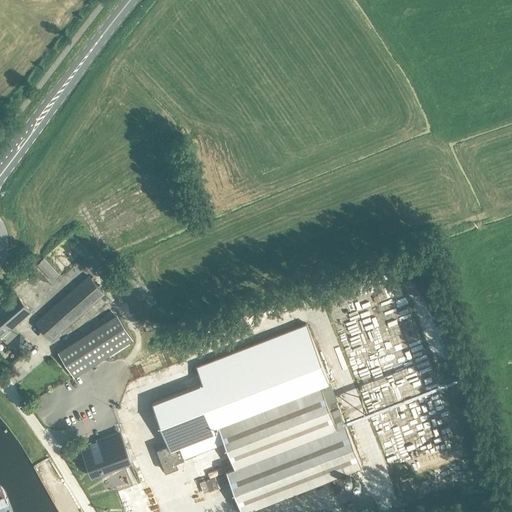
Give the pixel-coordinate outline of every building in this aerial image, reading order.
[(43,259),(38,263),(54,280),(59,275),(43,259)] [(104,293),(89,276),(35,323),(50,340),(104,293)] [(0,338),(1,338),(31,311),(16,294),(0,308),(0,338)] [(117,316),(59,354),(74,378),(133,340),(117,316)] [(168,444),(156,449),(165,471),(177,466),(175,461),(225,442),(234,466),(226,469),(243,511),(361,466),(335,398),(327,402),(320,386),(329,383),(306,324),(195,366),(202,383),(152,402),(168,444)] [(7,344),(18,357),(31,346),(20,333),(7,344)] [(83,449),(92,472),(93,474),(129,460),(119,433),(99,441),(96,442),(97,443),(92,445),(91,444),(84,446),(84,447),(83,447),(83,449)] [(200,482),(204,492),(209,490),(205,480),(200,482)]
